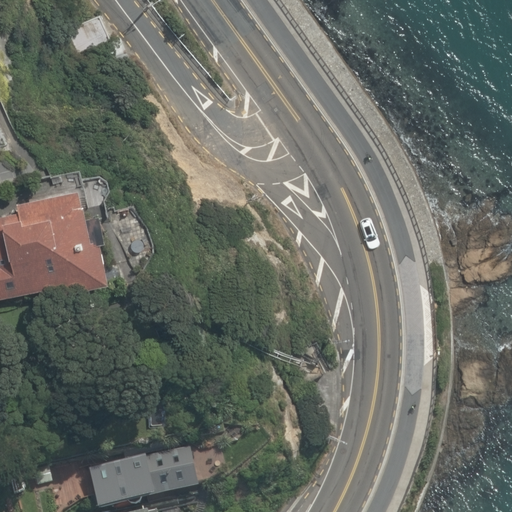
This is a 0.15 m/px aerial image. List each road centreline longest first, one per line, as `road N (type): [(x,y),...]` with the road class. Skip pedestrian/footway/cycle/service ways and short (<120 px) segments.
road 1 (residential): [(377,308),(225,136)]
road 2 (secondary): [(377,308),(372,409),(333,511)]
road 3 (secondary): [(304,130),(355,218),(377,308)]
road 4 (residential): [(225,136),(199,113),(117,0)]
road 5 (secondary): [(211,0),(304,130)]
